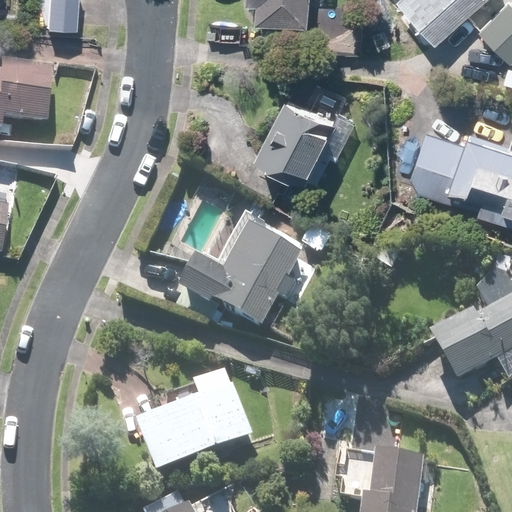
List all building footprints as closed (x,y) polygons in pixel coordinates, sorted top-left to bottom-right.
[(88,0),(55,0),(55,22),(88,23),(88,0)] [(311,22),(312,0),(262,0),(261,17),(311,22)] [(405,0),(440,39),(484,0),(405,0)] [(511,0),(510,0),(483,26),(511,56),(511,0)] [(357,6),(329,4),(327,43),(355,45),(357,6)] [(54,68),(4,64),(4,75),(0,74),(0,130),(5,131),(6,121),(50,124),(54,68)] [(305,99),(292,92),(263,146),(312,172),(342,114),(307,96),(305,99)] [(511,141),(474,127),(469,141),(431,126),(409,183),(483,211),(485,206),(511,215),(511,141)] [(9,207),(0,206),(0,252),(2,253),(9,207)] [(336,234),(314,223),(303,245),(325,256),(336,234)] [(267,326),(305,254),(254,227),(231,271),(202,256),(189,283),(205,292),(201,299),(217,307),(219,301),(267,326)] [(437,331),(461,377),(511,350),(511,297),(481,314),(479,309),(437,331)] [(256,439),(232,371),(159,397),(166,415),(139,425),(156,474),(256,439)] [(420,511),(429,457),(383,451),(377,494),(370,493),(366,511),(420,511)] [(178,490),(144,508),(145,511),(195,511),(189,500),(185,502),(178,490)]
